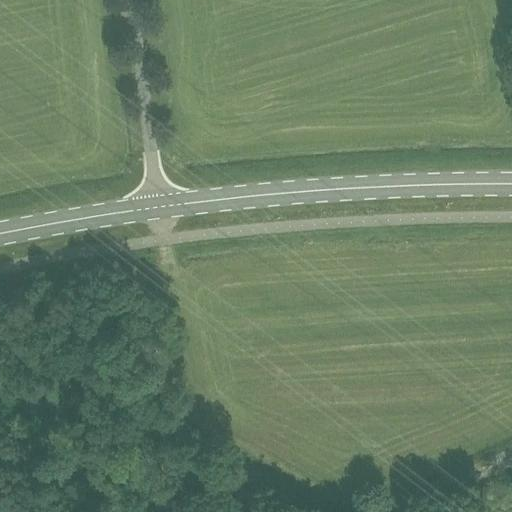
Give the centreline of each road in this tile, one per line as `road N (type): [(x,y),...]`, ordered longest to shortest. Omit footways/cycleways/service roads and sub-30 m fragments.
road 1 (secondary): [(511,185),(371,187),(159,208)]
road 2 (unclassified): [(159,208),(130,0)]
road 3 (secondary): [(0,235),(159,208)]
